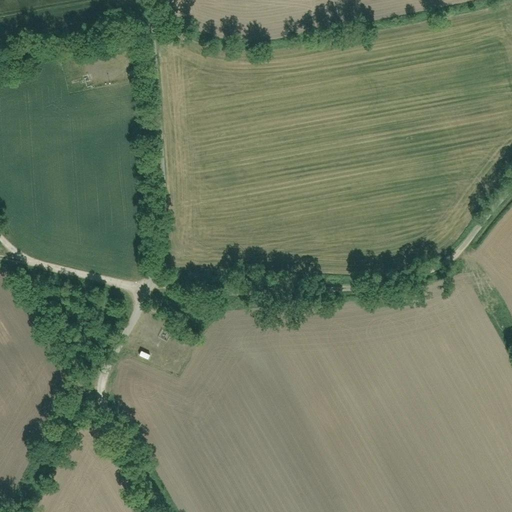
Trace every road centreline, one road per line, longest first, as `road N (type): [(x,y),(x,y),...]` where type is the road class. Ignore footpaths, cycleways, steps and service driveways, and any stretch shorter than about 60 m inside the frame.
road 1 (unclassified): [(511,194),(457,252),(411,278),(312,291),(149,285)]
road 2 (unclassified): [(149,285),(164,232),(148,0)]
road 3 (unclassified): [(163,511),(101,406),(106,369),(149,285)]
road 4 (unclassified): [(149,285),(32,264),(0,237)]
